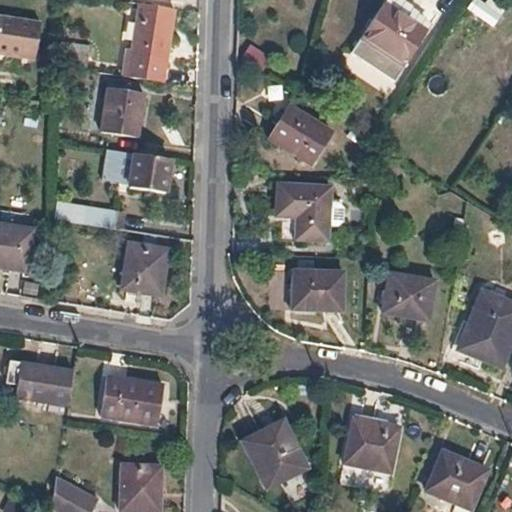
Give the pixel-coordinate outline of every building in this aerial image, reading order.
[(385,0),(381,7),(424,35),(428,29),(403,6),(406,0),(385,0)] [(501,0),(478,0),(471,11),(494,27),(509,5),(501,0)] [(160,86),(172,13),(137,7),(130,52),(126,52),(121,80),(160,86)] [(424,35),(381,7),(348,56),(391,84),(424,35)] [(38,25),(0,19),(0,56),(33,61),(38,25)] [(62,45),(61,52),(86,56),(87,49),(62,45)] [(250,49),(239,64),(258,76),(268,61),(250,49)] [(86,56),(61,52),(59,67),(83,70),(86,56)] [(107,85),(105,92),(141,98),(142,90),(107,85)] [(141,98),(105,92),(99,136),(134,141),(141,98)] [(56,108),(53,144),(65,146),(66,108),(56,108)] [(309,168),(329,135),(288,109),(268,141),(309,168)] [(161,197),(166,162),(132,157),(114,154),(102,153),(98,183),(126,187),(125,191),(161,197)] [(325,244),(328,190),(275,187),(274,219),(294,220),(294,242),(325,244)] [(52,224),(112,232),(114,215),(55,206),(52,224)] [(123,216),(114,215),(112,232),(120,233),(123,216)] [(0,271),(25,275),(31,233),(0,228),(0,271)] [(158,298),(165,252),(125,246),(120,293),(158,298)] [(340,314),(342,275),(291,273),(290,312),(340,314)] [(426,324),(433,285),(387,276),(380,316),(426,324)] [(500,370),(511,341),(511,308),(480,295),(455,352),(500,370)] [(65,410),(71,375),(7,364),(4,386),(14,387),(12,401),(65,410)] [(155,428),(161,388),(105,380),(98,420),(155,428)] [(389,476),(398,431),(351,422),(342,467),(389,476)] [(279,426),(261,436),(263,441),(282,431),(279,426)] [(263,441),(261,436),(244,445),(265,488),(300,470),(282,431),(263,441)] [(134,463),(135,451),(123,451),(123,463),(134,463)] [(465,511),(469,511),(485,474),(440,455),(424,495),(465,511)] [(157,511),(159,469),(118,469),(117,511),(157,511)] [(91,511),(96,504),(53,482),(48,511),(91,511)]
